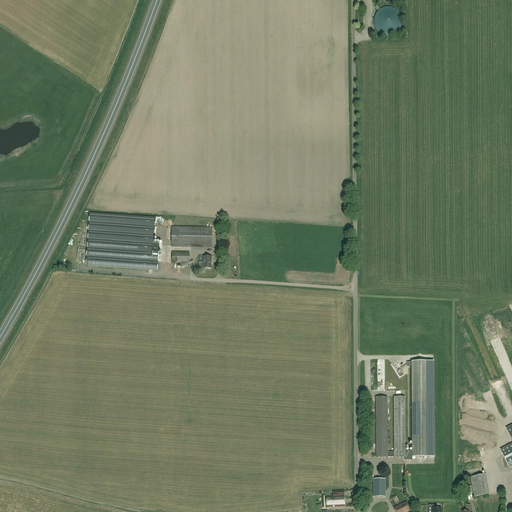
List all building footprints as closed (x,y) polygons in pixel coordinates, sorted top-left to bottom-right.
[(381,9),(380,9),(379,10),(379,11),(378,11),(377,12),(377,13),(376,14),(375,15),(375,16),(375,17),(374,17),(374,18),(374,20),(374,21),(374,22),(374,23),(374,24),(374,25),(375,26),(375,27),(375,28),(376,28),(376,29),(377,30),(378,31),(378,32),(379,32),(380,33),(381,34),(382,34),(383,34),(384,35),(385,35),(386,35),(387,35),(388,35),(389,35),(390,35),(391,35),(392,35),(393,34),(394,34),(395,34),(396,33),(397,32),(398,32),(398,31),(399,30),(400,29),(400,28),(401,27),(401,26),(402,25),(402,24),(402,23),(402,22),(402,21),(402,20),(402,19),(402,18),(402,17),(401,16),(401,15),(400,14),(400,13),(399,13),(399,12),(398,11),(397,10),(396,10),(395,9),(394,9),(393,8),(392,8),(391,7),(390,7),(389,7),(388,7),(387,7),(386,7),(385,7),(384,8),(383,8),(382,8),(381,9)] [(86,265),(157,271),(159,244),(153,244),(155,218),(89,213),(86,265)] [(211,248),(212,228),(172,227),(171,247),(211,248)] [(189,253),(172,252),(171,264),(189,264),(189,253)] [(411,362),(412,452),(405,452),(405,397),(394,397),(394,452),(387,452),(387,397),(376,398),(376,458),(387,458),(387,457),(394,457),(394,458),(405,457),(405,460),(412,460),(412,457),(429,457),(434,457),(433,362),(429,362),(411,362)] [(511,445),(501,451),(509,467),(511,465),(511,426),(507,429),(511,439),(511,445)] [(489,495),(486,475),(471,477),(475,498),(489,495)] [(373,479),(373,492),(373,497),(385,497),(385,491),(385,479),(373,479)] [(344,491),(343,491),(332,491),(333,496),(326,496),(326,507),(344,506),(344,491)] [(409,511),(406,503),(393,509),(394,511),(409,511)]
